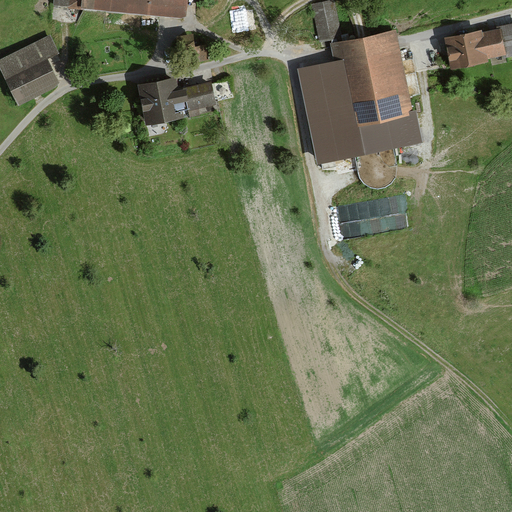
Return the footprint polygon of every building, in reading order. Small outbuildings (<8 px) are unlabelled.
[(56,0),(56,6),(181,18),(183,0),(56,0)] [(333,4),(312,8),(319,43),(340,39),(333,4)] [(480,33),(444,41),(451,71),(486,64),(485,60),(511,54),(511,28),(480,36),(480,33)] [(332,48),(350,138),(413,125),(395,35),(332,48)] [(50,38),(0,60),(0,72),(15,106),(57,87),(45,61),(58,55),(50,38)] [(196,50),(194,38),(178,41),(182,66),(209,61),(207,48),(196,50)] [(173,81),(136,88),(143,126),(214,113),(210,89),(176,95),(173,81)] [(408,214),(341,221),(342,237),(409,230),(408,214)]
